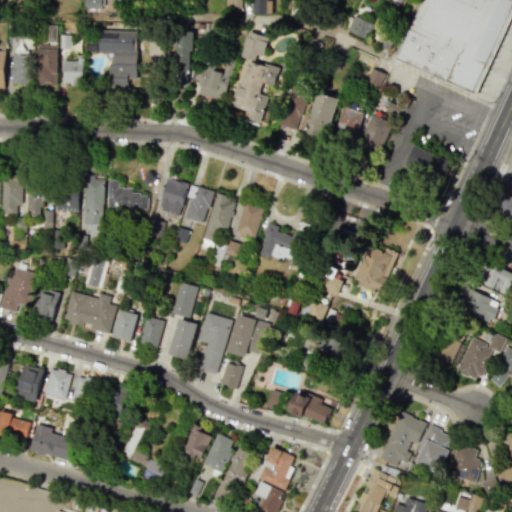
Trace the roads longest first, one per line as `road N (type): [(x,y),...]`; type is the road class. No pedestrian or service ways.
road 1 (residential): [(0,125),(185,132),(454,221)]
road 2 (tertiary): [(318,511),(511,98)]
road 3 (residential): [(0,329),(159,373),(240,416),(350,446)]
road 4 (residential): [(0,459),(195,511)]
